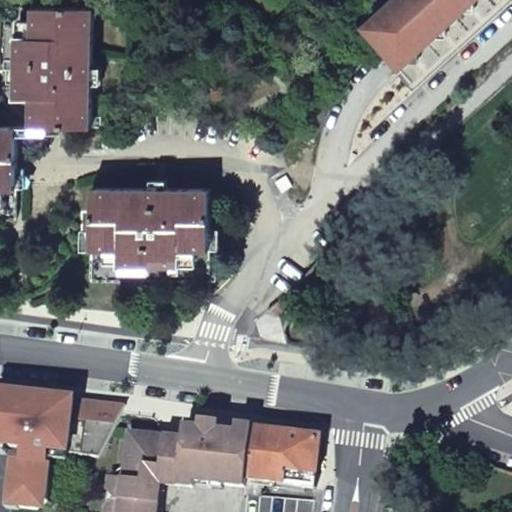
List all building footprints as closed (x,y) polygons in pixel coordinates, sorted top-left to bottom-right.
[(511,0),(394,0),(363,29),(417,90),(511,2),(511,0)] [(18,126),(33,126),(93,126),(94,7),(2,8),(1,98),(0,126),(18,126)] [(18,126),(0,126),(0,125),(0,217),(17,218),(18,126)] [(286,176),(276,182),(283,192),(292,186),(286,176)] [(211,187),(104,186),(93,186),(93,210),(82,210),(82,232),(93,232),(93,280),(210,280),(210,278),(211,187)] [(283,297),(272,306),(280,314),(290,306),(283,297)] [(0,447),(27,451),(25,465),(16,464),(11,508),(38,511),(49,503),(52,467),(51,467),(52,453),(96,458),(123,406),(101,404),(35,395),(0,390),(0,447)] [(251,488),(258,429),(239,427),(237,435),(219,433),(219,430),(217,427),(214,425),(211,424),(208,424),(205,426),(202,429),(201,431),(187,430),(185,443),(130,435),(124,481),(110,479),(109,494),(116,501),(108,505),(106,511),(161,511),(164,485),(199,488),(200,482),(251,488)] [(317,488),(323,437),(258,429),(251,488),(250,494),(265,496),(267,481),(317,488)]
